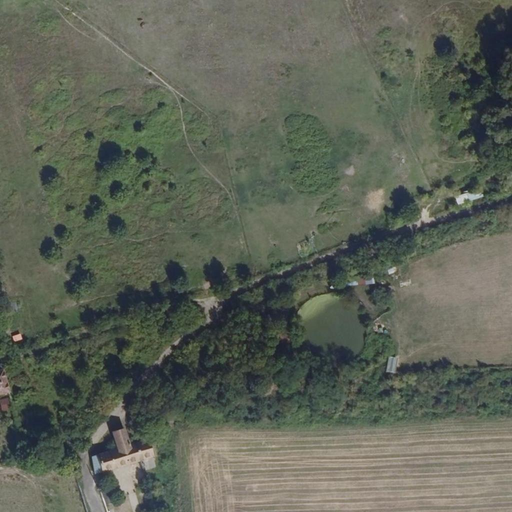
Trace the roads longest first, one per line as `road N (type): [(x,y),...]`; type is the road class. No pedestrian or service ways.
road 1 (track): [(511,198),(232,294),(97,431),(83,460),(93,511)]
road 2 (track): [(206,317),(195,303),(169,307),(8,357),(43,399),(84,477)]
